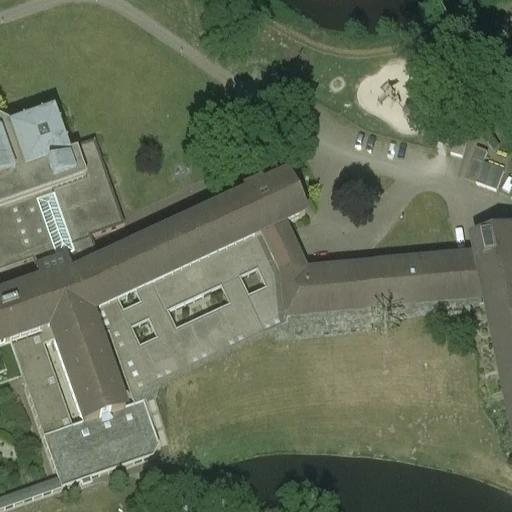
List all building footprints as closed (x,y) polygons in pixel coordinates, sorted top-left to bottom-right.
[(84,181),(74,155),(67,157),(52,114),(11,128),(0,123),(0,181),(9,179),(17,204),(33,198),(84,181)] [(84,181),(33,198),(58,265),(64,263),(67,274),(69,278),(99,264),(90,238),(123,227),(93,142),(72,149),(74,155),(84,181)] [(487,151),(476,146),(464,178),(476,182),(483,163),(487,151)] [(483,163),(476,182),(495,189),(502,170),(483,163)] [(281,227),(305,216),(304,213),(297,216),(282,182),(288,179),(286,177),(261,188),(259,184),(242,192),(244,196),(99,264),(69,278),(67,274),(38,284),(0,297),(0,347),(40,334),(41,337),(9,349),(57,481),(0,500),(0,511),(154,460),(158,446),(139,394),(284,327),(284,313),(485,297),(511,415),(511,232),(472,241),(477,258),(304,273),(281,227)] [(9,179),(0,181),(0,271),(31,261),(35,272),(41,270),(17,204),(9,179)] [(41,270),(35,272),(38,284),(67,274),(64,263),(58,265),(33,198),(17,204),(41,270)]
